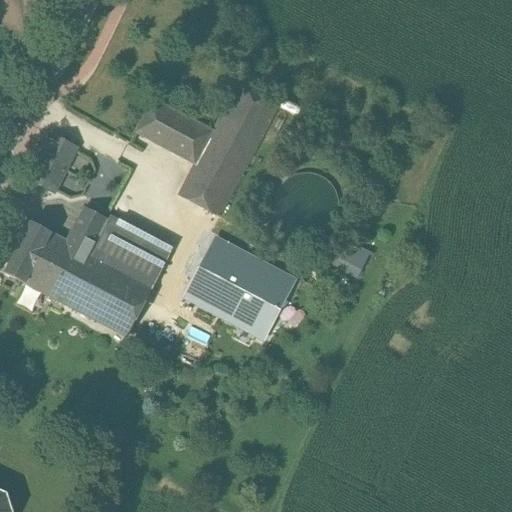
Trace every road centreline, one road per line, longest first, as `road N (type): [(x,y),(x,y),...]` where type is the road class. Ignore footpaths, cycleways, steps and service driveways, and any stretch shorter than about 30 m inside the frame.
road 1 (tertiary): [(84,0),(0,171)]
road 2 (unknown): [(50,101),(133,140),(179,202)]
